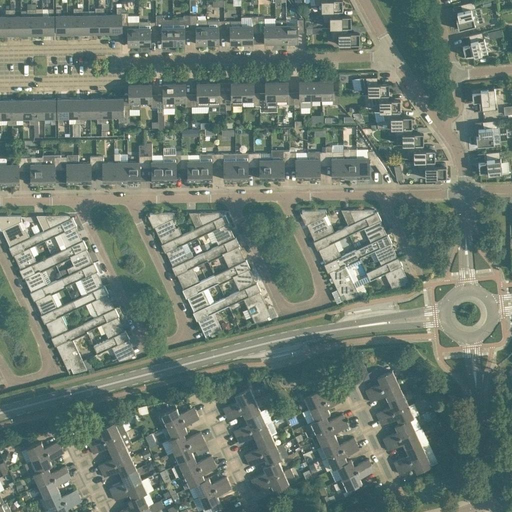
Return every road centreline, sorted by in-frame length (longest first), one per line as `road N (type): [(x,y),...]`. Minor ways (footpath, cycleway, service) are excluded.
road 1 (residential): [(77,199),(148,347),(193,333),(129,198)]
road 2 (tertiary): [(0,411),(325,330)]
road 3 (residential): [(283,196),(329,299),(284,312),(230,197)]
road 4 (residential): [(111,61),(391,50)]
road 5 (residential): [(0,358),(11,381),(56,370),(0,250)]
road 6 (residential): [(402,511),(344,373)]
road 7 (residential): [(254,511),(202,387)]
road 8 (residential): [(0,82),(112,79),(111,61)]
road 9 (residential): [(111,61),(111,47),(0,49)]
road 10 (tertiary): [(443,307),(325,330)]
